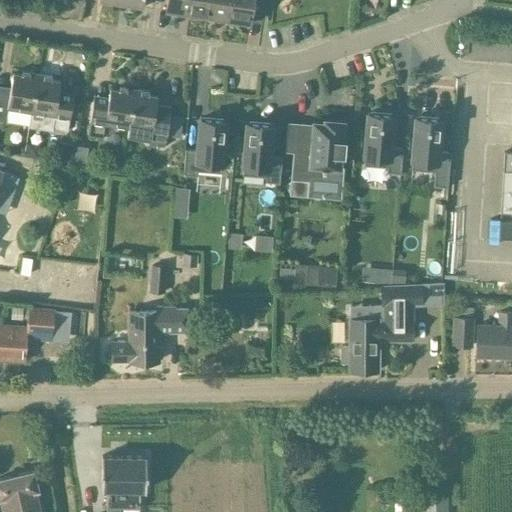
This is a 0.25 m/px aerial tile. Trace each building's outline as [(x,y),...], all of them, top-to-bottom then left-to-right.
[(167,0),(166,8),(187,12),(189,0),(167,0)] [(189,0),(187,12),(207,15),(209,0),(189,0)] [(209,0),(207,15),(228,18),(230,0),(209,0)] [(230,0),(228,18),(249,22),(252,2),(265,4),(265,0),(230,0)] [(8,108),(31,111),(37,72),(22,70),(21,73),(13,72),(11,87),(0,85),(0,120),(5,121),(8,108)] [(51,128),(67,131),(72,95),(58,92),(60,80),(52,78),(52,74),(37,72),(31,111),(44,113),(43,118),(49,125),(52,126),(51,128)] [(109,96),(94,93),(93,100),(88,136),(103,137),(103,134),(106,134),(114,130),(114,124),(128,126),(134,88),(120,86),(119,89),(110,88),(109,96)] [(149,90),(134,88),(128,126),(127,135),(150,139),(149,144),(164,147),(169,113),(171,104),(156,101),(157,96),(149,94),(149,90)] [(387,167),(386,172),(400,173),(402,148),(390,147),(393,115),(391,115),(391,114),(370,112),(370,113),(368,113),(366,136),(365,136),(364,151),(365,151),(364,165),(387,167)] [(434,171),(433,186),(447,187),(450,152),(438,151),(440,119),(438,118),(418,116),(418,117),(416,117),(414,140),(413,140),(412,155),(411,169),(434,171)] [(185,149),(183,174),(197,176),(197,171),(220,173),(222,158),(224,143),(223,143),(225,120),(223,120),(223,119),(203,117),(203,118),(200,118),(197,150),(185,149)] [(294,151),(292,179),(309,180),(309,176),(322,177),(322,169),(339,171),(340,153),(343,153),(344,139),(341,139),(343,121),(324,119),(324,122),(313,121),(312,125),(288,123),(286,150),(294,151)] [(244,160),(242,175),(266,177),(265,182),(279,183),(281,158),(269,157),(272,124),(270,124),(270,123),(249,122),(247,122),(245,145),(244,145),(243,160),(244,160)] [(500,212),(511,213),(511,152),(504,152),(500,212)] [(184,216),(187,188),(174,186),(171,215),(184,216)] [(511,223),(500,222),(499,239),(511,239),(511,223)] [(252,249),(268,251),(269,236),(254,234),(252,249)] [(336,284),(337,265),(320,263),(319,267),(318,282),(336,284)] [(154,264),(153,290),(165,290),(166,265),(154,264)] [(349,370),(378,370),(378,340),(412,340),(412,319),(411,304),(420,304),(419,283),(381,285),(382,305),(383,305),(383,312),(378,312),(378,318),(349,318),(349,319),(349,345),(341,345),(341,362),(349,362),(349,370)] [(110,361),(131,361),(158,361),(158,332),(190,332),(190,307),(175,307),(175,305),(156,304),(156,311),(130,311),(130,340),(110,340),(110,361)] [(0,358),(25,361),(26,339),(51,342),(54,309),(27,306),(26,326),(0,324),(0,358)] [(476,355),(511,357),(511,308),(498,308),(498,326),(477,325),(476,355)] [(451,346),(473,346),(474,317),(452,316),(451,346)] [(145,490),(146,456),(102,455),(101,489),(106,489),(106,507),(106,511),(119,511),(120,508),(140,508),(140,489),(145,490)] [(0,503),(2,511),(41,511),(32,471),(0,478),(0,503)] [(409,511),(443,511),(443,494),(409,495),(409,511)]
